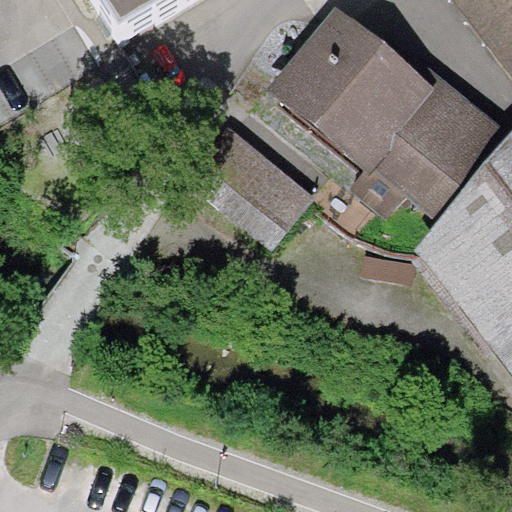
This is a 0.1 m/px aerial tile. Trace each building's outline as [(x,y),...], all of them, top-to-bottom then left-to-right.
[(199,0),(92,0),(121,48),(199,0)] [(511,0),(460,0),(511,68),(511,0)] [(314,17),(245,103),(347,185),(330,207),(365,235),(388,206),(438,249),(511,157),(511,145),(418,74),(405,90),(314,17)] [(298,203),(219,136),(174,188),(253,256),(298,203)] [(511,157),(438,249),(413,270),(511,385),(511,157)]
